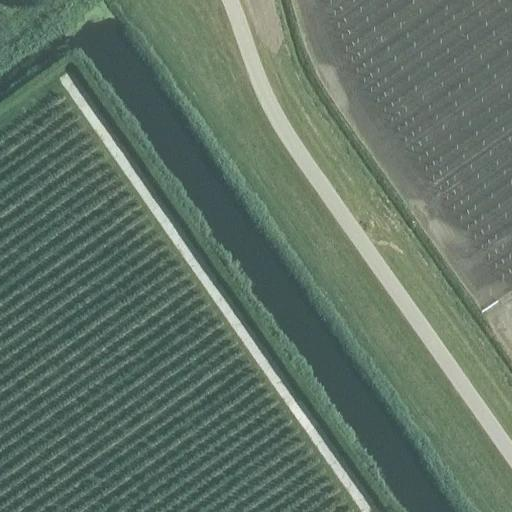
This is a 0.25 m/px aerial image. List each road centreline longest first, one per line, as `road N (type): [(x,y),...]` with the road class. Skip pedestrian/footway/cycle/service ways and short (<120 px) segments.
road 1 (unclassified): [(511,460),(287,142),(229,0)]
road 2 (track): [(304,0),(348,105),(511,344)]
